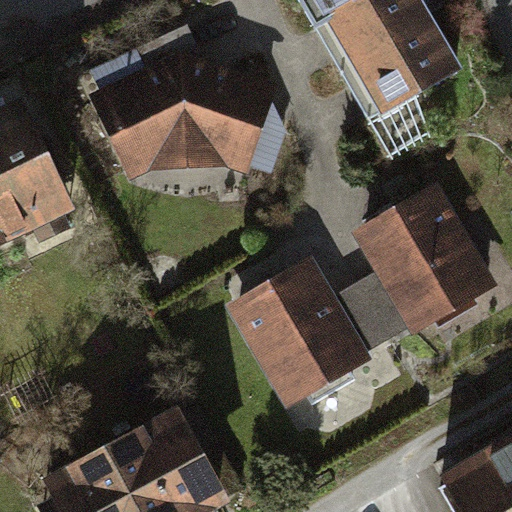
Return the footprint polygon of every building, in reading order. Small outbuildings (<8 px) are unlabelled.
[(425,0),(310,0),(378,124),(467,75),(425,0)] [(195,50),(90,99),(128,182),(157,169),(227,167),(254,177),(289,87),(195,50)] [(24,106),(0,116),(0,258),(78,222),(24,106)] [(440,181),(354,232),(377,271),(409,327),(413,334),(500,284),(440,181)] [(372,359),(367,351),(335,296),(312,256),(227,305),(288,408),(372,359)] [(409,327),(377,271),(335,296),(367,351),(409,327)] [(237,511),(183,406),(26,487),(39,511),(237,511)] [(511,511),(511,445),(440,484),(455,511),(511,511)]
